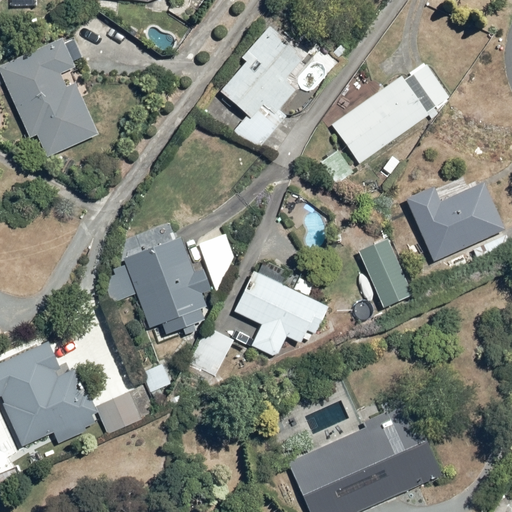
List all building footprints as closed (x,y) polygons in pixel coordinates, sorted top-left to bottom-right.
[(123,0),(147,3),(148,16),(167,15),(166,0),(123,0)] [(248,64),(222,92),(248,117),(233,133),(255,155),(292,117),(283,108),(303,88),(291,77),(308,59),(275,27),(243,59),(248,64)] [(41,47),(0,66),(0,67),(33,138),(40,135),(51,159),(101,136),(79,90),(72,93),(63,75),(77,69),(64,42),(43,52),(41,47)] [(404,79),(334,126),(345,143),(321,159),(336,181),(433,117),(428,110),(448,97),(429,68),(407,83),(404,79)] [(436,186),(408,199),(436,265),(473,250),(481,267),(511,252),(511,236),(486,181),(443,201),(436,186)] [(238,258),(222,222),(198,239),(219,293),(238,258)] [(411,293),(385,234),(355,247),(382,306),(411,293)] [(185,241),(125,261),(126,265),(104,273),(113,303),(139,295),(151,330),(163,326),(167,336),(208,323),(205,313),(211,311),(206,294),(213,292),(206,270),(196,274),(185,241)] [(257,269),(236,312),(265,326),(255,347),(281,359),(291,339),(313,350),(333,307),(257,269)] [(237,340),(211,326),(188,366),(215,381),(237,340)] [(52,343),(0,366),(0,400),(2,399),(25,449),(56,434),(63,450),(105,431),(108,438),(157,415),(143,383),(97,404),(81,369),(67,376),(52,343)] [(173,386),(164,363),(152,367),(150,364),(139,368),(151,402),(169,395),(166,388),(173,386)] [(262,405),(310,511),(363,511),(446,475),(408,391),(360,412),(341,370),(262,405)] [(11,458),(0,463),(0,482),(19,474),(11,458)] [(511,511),(511,493),(487,510),(488,511),(511,511)]
